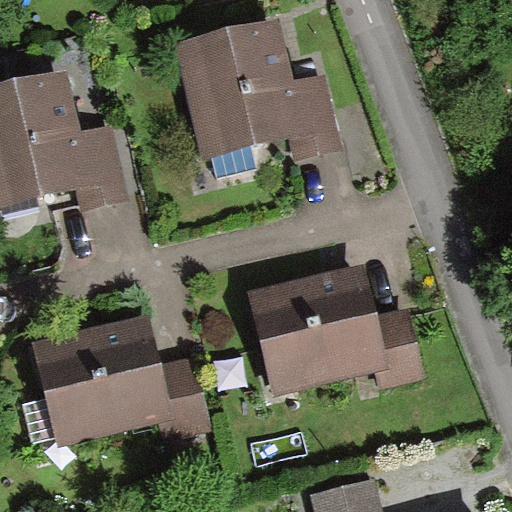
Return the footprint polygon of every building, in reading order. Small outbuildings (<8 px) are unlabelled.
[(342,153),(324,76),(292,83),(278,22),(180,43),(206,157),(290,139),(295,163),(342,153)] [(124,203),(110,132),(80,138),(68,79),(0,92),(0,201),(75,186),(80,212),(124,203)] [(364,267),(252,292),(275,399),(378,376),(381,389),(425,379),(410,311),(375,319),(364,267)] [(157,325),(48,351),(60,399),(26,407),(36,449),(163,418),(168,438),(212,427),(195,360),(167,367),(157,325)] [(321,511),(383,511),(376,481),(317,495),(321,511)]
